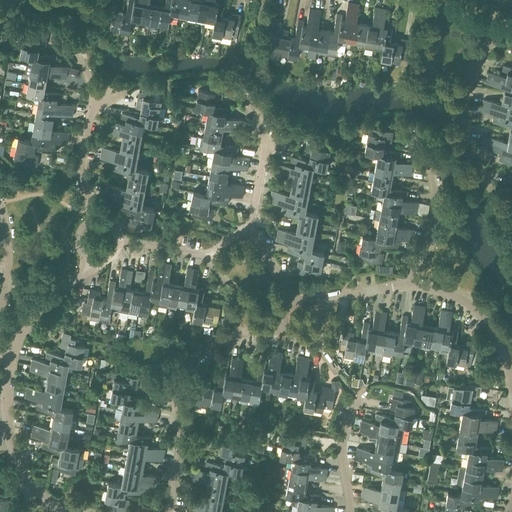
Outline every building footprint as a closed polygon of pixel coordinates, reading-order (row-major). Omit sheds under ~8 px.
[(128,0),(127,8),(128,8),(128,13),(123,12),(120,30),(129,31),(130,24),(135,1),(135,0),(128,0)] [(139,0),(139,2),(135,1),(130,24),(139,26),(144,0),(139,0)] [(144,0),(139,26),(148,28),(153,4),(148,4),(149,0),(144,0)] [(158,24),(167,25),(169,18),(172,0),(166,0),(166,2),(167,2),(166,7),(162,6),(158,24)] [(172,0),(169,18),(178,20),(179,14),(181,0),(172,0)] [(188,16),(190,0),(181,0),(179,14),(188,16)] [(197,18),(200,0),(190,0),(188,16),(197,18)] [(200,0),(197,18),(206,19),(209,0),(204,0),(204,1),(200,0)] [(205,25),(214,27),(218,3),(214,3),(214,0),(209,0),(206,19),(205,25)] [(218,0),(218,3),(214,27),(212,34),(221,36),(225,18),(220,17),(221,12),(222,12),(224,0),(218,0)] [(346,45),(347,39),(354,3),(348,2),(346,15),(347,15),(346,20),(341,20),(337,44),(346,45)] [(356,40),(359,23),(355,22),(356,17),(357,17),(359,4),(354,3),(347,39),(356,40)] [(120,30),(123,12),(119,11),(120,6),(110,4),(107,17),(112,18),(110,28),(120,30)] [(153,4),(148,28),(157,30),(158,24),(162,6),(153,4)] [(374,44),(381,8),(375,7),(373,20),(374,20),(373,25),(368,24),(365,42),(364,48),(373,50),(374,44)] [(381,8),(374,44),(383,45),(385,36),(387,28),(382,27),(383,22),(384,22),(387,9),(381,8)] [(307,27),(303,26),(299,49),(299,50),(308,51),(309,45),(315,10),(309,9),(307,22),(308,22),(307,27)] [(315,10),(309,45),(318,47),(321,29),(317,28),(318,24),(319,24),(321,11),(315,10)] [(225,18),(221,36),(231,37),(236,38),(237,35),(241,15),(230,13),(229,19),(225,18)] [(336,50),(337,44),(341,20),(342,15),(336,14),(334,27),(335,27),(334,32),(330,31),(326,54),(335,56),(336,50)] [(296,33),(297,33),(296,36),(296,38),(291,37),(288,55),(298,57),(299,50),(299,49),(303,26),(304,21),(298,20),(296,33)] [(359,23),(356,40),(365,42),(368,24),(359,23)] [(393,24),(387,23),(387,28),(385,36),(383,45),(381,58),(390,60),(393,42),(389,41),(390,37),(391,37),(393,24)] [(40,46),(45,47),(48,31),(29,28),(29,30),(25,29),(21,47),(39,50),(40,46)] [(271,28),(268,44),(271,45),(269,55),(279,56),(279,53),(288,55),(291,37),(287,36),(288,31),(278,29),(271,28)] [(321,29),(318,47),(317,53),(326,54),(330,31),(321,29)] [(400,62),(400,58),(406,59),(409,40),(399,38),(398,43),(393,42),(390,60),(400,62)] [(55,62),(56,56),(38,53),(39,50),(21,47),(19,56),(32,58),(50,61),(55,62)] [(49,66),(50,61),(32,58),(31,67),(66,74),(67,68),(54,65),(54,66),(49,66)] [(29,76),(47,79),(48,75),(52,76),(52,77),(65,79),(66,74),(31,67),(29,76)] [(511,73),(507,72),(506,76),(501,75),(501,74),(488,72),(487,78),(511,82),(511,73)] [(27,85),(45,88),(47,79),(29,76),(27,85)] [(511,82),(487,78),(486,84),(499,86),(499,85),(504,86),(504,90),(511,91),(511,82)] [(26,94),(34,95),(56,100),(61,101),(62,95),(49,92),(49,93),(44,93),(45,88),(27,85),(26,94)] [(210,86),(209,91),(198,90),(197,99),(214,102),(215,98),(221,99),(223,89),(210,86)] [(511,91),(504,90),(502,99),(511,101),(511,91)] [(157,101),(148,99),(149,94),(139,92),(138,97),(136,108),(141,109),(140,113),(158,117),(160,107),(156,107),(157,101)] [(32,104),(37,105),(72,112),(73,106),(60,104),(60,105),(55,104),(56,100),(34,95),(32,104)] [(219,107),(218,108),(214,107),(214,102),(197,99),(195,109),(202,110),(202,109),(226,114),(230,115),(231,109),(219,107)] [(511,101),(502,99),(501,104),(496,103),(496,102),(483,99),(482,105),(511,110),(511,101)] [(35,114),(53,118),(54,113),(58,114),(58,115),(71,118),(72,112),(37,105),(35,114)] [(511,119),(511,110),(482,105),(481,111),(494,113),(494,112),(499,113),(499,117),(498,117),(511,119)] [(225,118),(226,114),(202,109),(202,110),(200,118),(206,120),(241,127),(243,121),(230,118),(230,119),(225,118)] [(143,123),(143,124),(156,126),(158,117),(140,113),(139,118),(134,117),(135,116),(122,113),(121,119),(125,120),(143,123)] [(34,123),(51,127),(53,118),(35,114),(34,123)] [(511,119),(498,117),(499,117),(494,116),(493,122),(506,125),(506,124),(511,125),(510,129),(511,129),(511,119)] [(106,126),(141,132),(143,124),(143,123),(125,120),(125,124),(120,123),(120,122),(107,120),(106,126)] [(241,127),(206,120),(204,129),(222,132),(223,128),(228,129),(228,130),(240,132),(241,127)] [(32,132),(67,139),(68,133),(55,131),(55,132),(50,131),(51,127),(34,123),(32,132)] [(141,132),(106,126),(105,131),(118,134),(118,133),(123,134),(122,138),(140,141),(141,132)] [(369,128),(368,133),(366,143),(384,146),(385,142),(390,143),(392,132),(379,130),(369,128)] [(203,138),(220,141),(222,132),(204,129),(203,138)] [(32,132),(30,141),(48,145),(49,140),(53,141),(53,142),(66,145),(67,139),(32,132)] [(201,147),(209,149),(214,150),(214,149),(232,153),(236,154),(237,148),(225,145),(224,146),(220,145),(220,141),(203,138),(197,137),(195,146),(201,147)] [(140,141),(122,138),(120,147),(138,150),(140,141)] [(511,138),(508,138),(507,142),(502,141),(503,140),(490,138),(489,144),(511,148),(511,138)] [(30,141),(17,139),(16,148),(33,151),(34,147),(39,148),(39,149),(52,151),(53,146),(48,145),(30,141)] [(310,157),(327,161),(329,151),(326,151),(327,145),(307,142),(305,152),(310,153),(310,157)] [(388,150),(388,151),(383,150),(384,146),(366,143),(365,152),(378,154),(395,158),(400,158),(401,153),(388,150)] [(506,152),(505,156),(511,157),(511,148),(489,144),(487,149),(500,152),(501,151),(506,152)] [(101,153),(136,160),(138,150),(120,147),(119,151),(115,150),(115,149),(102,147),(101,153)] [(16,163),(36,167),(38,157),(32,156),(33,151),(16,148),(14,157),(17,158),(16,163)] [(208,157),(212,158),(248,165),(249,159),(236,157),(236,158),(231,157),(232,153),(214,149),(214,150),(209,149),(208,157)] [(136,160),(101,153),(100,159),(113,161),(113,160),(118,161),(117,165),(135,169),(135,168),(136,160)] [(394,162),(395,158),(378,154),(376,163),(411,170),(412,164),(399,162),(399,163),(394,162)] [(511,163),(511,162),(511,157),(505,156),(500,155),(499,161),(511,163)] [(327,161),(310,157),(309,162),(304,161),(304,160),(291,157),(290,163),(295,164),(313,167),(313,168),(326,170),(327,161)] [(210,167),(228,171),(229,166),(234,167),(234,168),(247,171),(248,165),(212,158),(210,167)] [(411,170),(376,163),(374,172),(392,176),(393,171),(397,172),(397,173),(410,176),(411,170)] [(117,165),(112,164),(111,170),(124,172),(124,171),(129,172),(128,177),(146,180),(148,170),(135,168),(135,169),(117,165)] [(276,170),(311,177),(313,168),(313,167),(295,164),(294,168),(289,167),(290,166),(277,164),(276,170)] [(209,176),(226,180),(228,171),(210,167),(209,176)] [(174,170),(173,178),(181,180),(182,171),(174,170)] [(311,177),(276,170),(274,175),(287,178),(288,177),(292,178),(292,182),(309,186),(311,177)] [(392,176),(374,172),(372,181),(390,185),(392,176)] [(207,185),(243,192),(244,186),(231,184),(230,185),(226,184),(226,180),(209,176),(207,185)] [(146,180),(128,177),(126,186),(144,189),(146,180)] [(401,196),(406,197),(407,191),(394,189),(394,190),(389,189),(390,185),(372,181),(371,190),(384,193),(401,196)] [(309,186),(292,182),(290,191),(308,195),(309,186)] [(201,184),(200,193),(199,193),(223,197),(224,193),(229,194),(228,195),(241,198),(243,192),(207,185),(201,184)] [(144,189),(126,186),(126,190),(121,189),(121,188),(108,186),(107,191),(142,198),(144,189)] [(124,199),(123,204),(141,207),(142,198),(107,191),(106,197),(119,200),(119,199),(124,199)] [(200,193),(193,191),(191,201),(208,204),(209,200),(214,201),(214,202),(227,204),(228,198),(223,197),(199,193),(200,193)] [(308,195),(290,191),(289,195),(284,195),(284,193),(272,191),(270,197),(306,204),(308,195)] [(401,196),(384,193),(382,202),(417,209),(418,203),(406,200),(405,201),(401,200),(401,196)] [(306,204),(270,197),(269,203),(282,205),(282,204),(287,205),(287,209),(286,209),(304,213),(304,212),(306,204)] [(189,210),(192,211),(191,216),(211,220),(213,210),(208,209),(208,204),(191,201),(189,210)] [(380,211),(398,214),(399,210),(404,211),(403,212),(416,214),(417,209),(382,202),(380,211)] [(130,211),(130,210),(135,211),(134,215),(152,219),(154,209),(141,207),(123,204),(118,203),(117,209),(130,211)] [(286,209),(287,209),(282,208),(281,214),(293,216),(294,215),(298,216),(298,221),(315,224),(317,214),(304,212),(304,213),(286,209)] [(398,214),(380,211),(378,220),(396,223),(398,214)] [(152,219),(134,215),(133,220),(128,219),(126,229),(139,232),(140,226),(150,228),(152,219)] [(377,229),(412,236),(413,230),(400,227),(400,228),(395,228),(396,223),(378,220),(377,229)] [(315,224),(298,221),(296,230),(314,233),(315,224)] [(412,236),(377,229),(375,238),(393,241),(394,237),(398,238),(398,239),(411,241),(412,236)] [(314,233),(296,230),(295,234),(290,233),(291,232),(278,230),(277,235),(312,242),(314,233)] [(293,243),(293,248),(310,251),(312,242),(277,235),(275,241),(288,244),(289,242),(293,243)] [(398,242),(393,241),(375,238),(368,237),(362,235),(360,245),(378,248),(379,244),(384,245),(384,246),(396,248),(398,242)] [(359,254),(362,255),(361,260),(381,264),(383,253),(377,252),(378,248),(360,245),(359,254)] [(300,255),(300,254),(305,255),(304,259),(321,263),(323,253),(310,251),(293,248),(288,247),(287,253),(300,255)] [(321,263),(304,259),(303,264),(298,262),(296,273),(309,275),(310,270),(320,272),(321,263)] [(158,305),(165,264),(159,263),(157,276),(158,276),(157,281),(153,280),(149,304),(158,305)] [(167,307),(171,283),(167,283),(168,278),(169,278),(171,265),(165,264),(158,305),(167,307)] [(186,305),(192,269),(187,268),(184,281),(185,281),(184,286),(180,285),(177,303),(186,305)] [(119,287),(114,286),(110,310),(119,312),(127,270),(121,269),(119,282),(120,282),(119,287)] [(186,305),(185,310),(193,312),(194,312),(198,289),(198,288),(194,288),(195,283),(196,283),(198,270),(192,269),(186,305)] [(129,307),(132,290),(128,289),(129,284),(130,284),(132,271),(127,270),(119,312),(128,313),(129,307)] [(137,315),(147,317),(148,311),(149,304),(153,280),(154,275),(148,274),(146,287),(147,287),(146,292),(141,291),(137,315)] [(107,298),(103,298),(98,322),(107,323),(110,310),(114,286),(115,282),(109,280),(107,293),(108,294),(107,298)] [(171,283),(167,307),(176,309),(177,303),(180,285),(171,283)] [(205,285),(203,284),(199,284),(198,288),(198,289),(194,312),(193,312),(192,319),(201,321),(205,303),(200,302),(201,299),(202,300),(205,285)] [(100,291),(89,289),(87,302),(92,303),(89,320),(98,322),(103,298),(99,297),(100,291)] [(132,290),(129,307),(128,313),(137,315),(141,291),(132,290)] [(216,326),(217,320),(218,314),(224,315),(224,312),(226,302),(221,301),(210,299),(209,304),(205,303),(201,321),(211,323),(211,325),(216,326)] [(419,306),(414,305),(411,318),(412,318),(411,323),(407,322),(404,340),(403,345),(412,347),(413,341),(419,306)] [(421,325),(421,322),(422,322),(425,307),(419,306),(413,341),(422,343),(425,325),(421,325)] [(440,347),(447,311),(441,310),(438,323),(440,323),(439,328),(434,327),(431,345),(440,347)] [(373,329),(368,328),(365,346),(374,348),(381,312),(375,311),(373,324),(374,324),(373,329)] [(449,348),(452,330),(448,330),(449,325),(450,325),(452,312),(447,311),(440,347),(449,348)] [(383,349),(387,332),(382,331),(383,326),(384,326),(387,313),(381,312),(374,348),(383,349)] [(392,351),(401,353),(403,345),(404,340),(407,322),(408,317),(402,316),(400,329),(401,329),(400,334),(396,333),(392,351)] [(361,335),(362,335),(361,340),(357,339),(354,357),(363,359),(365,346),(368,328),(369,323),(364,322),(361,335)] [(431,345),(434,327),(425,325),(422,343),(431,345)] [(453,326),(452,330),(449,348),(447,361),(456,363),(459,345),(455,344),(456,339),(457,340),(459,327),(453,326)] [(63,333),(63,334),(62,335),(62,336),(61,337),(61,338),(61,339),(61,340),(62,340),(60,347),(66,348),(65,353),(83,356),(84,346),(81,346),(82,340),(70,338),(70,334),(67,334),(68,332),(64,331),(64,333),(63,333)] [(354,357),(357,339),(353,339),(354,333),(343,331),(341,344),(346,345),(344,355),(354,357)] [(382,355),(391,357),(392,351),(396,333),(387,332),(383,349),(382,355)] [(465,366),(470,367),(475,343),(464,341),(463,346),(459,345),(456,363),(465,365),(465,366)] [(270,388),(277,352),(271,351),(268,364),(269,364),(269,369),(264,368),(261,386),(270,388)] [(277,352),(270,388),(279,390),(282,372),(278,371),(279,366),(280,366),(282,353),(277,352)] [(68,363),(81,365),(83,356),(65,353),(64,357),(59,356),(59,355),(46,353),(45,358),(50,359),(68,363)] [(297,393),(304,357),(298,356),(296,369),(297,370),(296,374),(291,374),(288,391),(297,393)] [(230,375),(226,375),(221,398),(230,400),(231,394),(238,358),(232,357),(230,370),(231,371),(230,375)] [(306,395),(310,377),(305,376),(306,371),(307,372),(310,359),(304,357),(297,393),(306,395)] [(240,396),(244,378),(239,377),(240,372),(241,372),(244,360),(238,358),(231,394),(240,396)] [(68,363),(50,359),(49,364),(45,363),(45,362),(32,359),(31,365),(66,372),(68,363)] [(258,399),(261,386),(264,368),(265,364),(259,362),(257,375),(258,376),(257,380),(253,380),(249,397),(258,399)] [(47,377),(64,381),(66,372),(31,365),(30,371),(43,373),(43,372),(48,373),(47,377)] [(397,377),(396,382),(405,384),(406,378),(407,374),(408,369),(402,368),(402,372),(398,371),(398,372),(397,377)] [(218,382),(219,382),(218,387),(214,386),(211,403),(220,405),(221,398),(226,375),(227,370),(221,369),(218,382)] [(287,397),(288,391),(291,374),(282,372),(279,390),(278,395),(287,397)] [(310,372),(310,377),(306,395),(304,408),(313,409),(316,392),(312,391),(313,386),(314,386),(316,373),(310,372)] [(424,374),(417,373),(416,385),(422,386),(424,374)] [(417,376),(407,374),(405,386),(414,388),(417,376)] [(124,376),(124,382),(113,380),(112,389),(129,393),(130,388),(136,389),(137,379),(124,376)] [(45,386),(63,390),(64,381),(47,377),(45,386)] [(210,408),(211,403),(214,386),(210,385),(211,380),(200,378),(199,383),(196,382),(191,405),(210,408)] [(249,397),(253,380),(244,378),(240,396),(249,397)] [(63,390),(45,386),(44,391),(39,390),(40,389),(27,386),(26,392),(61,399),(63,390)] [(463,392),(453,390),(451,400),(469,403),(470,399),(475,400),(477,389),(475,389),(476,387),(471,386),(470,388),(464,387),(463,392)] [(332,390),(332,389),(322,387),(321,392),(316,392),(313,409),(322,411),(323,408),(328,409),(329,408),(332,390)] [(134,397),(133,398),(129,397),(129,393),(112,389),(110,399),(123,401),(141,404),(145,405),(146,399),(134,397)] [(61,399),(26,392),(24,398),(37,400),(38,399),(42,400),(42,404),(59,408),(59,407),(61,399)] [(411,407),(412,402),(392,398),(390,409),(396,410),(395,414),(413,417),(414,408),(411,407)] [(473,407),(473,408),(468,407),(469,403),(451,400),(450,409),(463,411),(480,415),(485,416),(486,410),(473,407)] [(140,408),(141,404),(123,401),(121,410),(157,416),(158,411),(145,408),(145,409),(140,408)] [(53,416),(71,419),(72,410),(59,407),(59,408),(42,404),(37,403),(36,409),(49,412),(49,411),(54,412),(53,416)] [(157,416),(121,410),(120,419),(137,422),(138,418),(143,419),(143,420),(156,422),(157,416)] [(480,419),(480,415),(463,411),(461,420),(496,427),(498,421),(485,419),(484,420),(480,419)] [(375,420),(380,421),(404,425),(411,426),(413,417),(395,414),(394,418),(389,418),(389,416),(377,414),(375,420)] [(75,420),(71,419),(53,416),(51,425),(69,428),(74,429),(75,420)] [(137,422),(120,419),(118,428),(136,431),(137,422)] [(459,429),(477,433),(478,428),(483,429),(482,430),(495,433),(496,427),(461,420),(459,429)] [(187,421),(185,428),(194,429),(195,422),(187,421)] [(375,423),(362,421),(361,426),(403,434),(404,425),(380,421),(379,425),(375,424),(375,423)] [(69,428),(51,425),(50,429),(45,428),(46,427),(33,425),(32,431),(67,437),(69,428)] [(400,443),(401,443),(403,434),(361,426),(360,432),(373,435),(373,434),(378,434),(377,439),(400,443)] [(136,431),(118,428),(116,437),(129,440),(129,439),(147,442),(147,443),(152,444),(153,438),(140,435),(140,436),(135,435),(136,431)] [(458,438),(475,442),(477,433),(459,429),(458,438)] [(73,439),(67,438),(67,437),(32,431),(31,436),(44,439),(44,438),(49,439),(48,443),(71,448),(71,447),(73,439)] [(294,435),(293,439),(283,437),(281,448),(299,451),(300,447),(305,448),(307,437),(294,435)] [(456,448),(469,450),(487,453),(491,454),(492,448),(480,446),(479,447),(475,446),(475,442),(458,438),(456,448)] [(127,448),(163,455),(164,449),(151,447),(151,448),(146,447),(147,443),(147,442),(129,439),(129,440),(127,448)] [(400,443),(377,439),(375,448),(399,452),(400,443)] [(78,448),(71,447),(71,448),(48,443),(43,442),(42,448),(55,450),(55,449),(60,450),(59,455),(77,458),(82,459),(83,450),(78,449),(78,448)] [(242,450),(222,446),(220,457),(225,458),(225,461),(242,465),(244,456),(241,455),(242,450)] [(163,455),(127,448),(126,457),(143,460),(144,456),(149,457),(149,458),(162,461),(163,455)] [(299,452),(281,448),(280,457),(315,464),(317,458),(303,455),(303,457),(298,456),(299,452)] [(356,454),(397,461),(399,452),(375,448),(374,452),(370,451),(370,450),(357,448),(356,454)] [(487,453),(469,450),(467,459),(503,466),(504,460),(491,457),(491,458),(486,458),(487,453)] [(397,461),(356,454),(355,459),(368,462),(368,461),(373,462),(372,466),(395,470),(397,461)] [(51,468),(64,471),(74,473),(75,468),(81,469),(83,459),(82,459),(77,458),(59,455),(58,459),(53,458),(51,468)] [(143,460),(126,457),(124,466),(142,469),(143,460)] [(309,467),(310,463),(292,459),(291,469),(326,475),(327,469),(314,467),(314,468),(309,467)] [(503,466),(467,459),(466,468),(483,471),(484,467),(489,468),(489,469),(502,471),(503,466)] [(225,461),(224,467),(219,466),(219,465),(206,462),(205,468),(241,475),(242,465),(225,461)] [(431,462),(429,471),(438,472),(440,463),(431,462)] [(402,472),(395,470),(372,466),(367,465),(366,471),(379,473),(379,472),(384,473),(383,477),(401,481),(402,472)] [(142,469),(124,466),(122,475),(158,482),(159,476),(146,474),(146,475),(141,474),(142,469)] [(285,467),(283,476),(284,477),(307,481),(308,477),(312,477),(312,478),(325,481),(326,475),(291,469),(285,467)] [(466,468),(460,467),(458,476),(482,480),(483,471),(466,468)] [(226,482),(228,473),(210,469),(209,473),(204,473),(204,471),(192,469),(191,475),(226,482)] [(428,480),(435,481),(437,481),(438,472),(429,471),(428,480)] [(50,473),(49,480),(55,482),(57,475),(50,473)] [(274,475),(267,474),(266,482),(273,483),(275,475),(274,475)] [(138,488),(138,487),(139,483),(144,484),(144,485),(157,488),(158,482),(122,475),(121,484),(138,488)] [(226,482),(191,475),(189,481),(203,483),(203,482),(207,483),(206,489),(224,493),(226,482)] [(456,485),(498,493),(499,487),(486,485),(486,486),(481,485),(482,480),(458,476),(456,485)] [(287,487),(305,490),(307,481),(284,477),(282,486),(287,487)] [(401,481),(383,477),(381,486),(399,490),(401,481)] [(106,491),(124,494),(125,490),(129,491),(129,492),(142,494),(143,488),(138,487),(138,488),(121,484),(108,481),(106,491)] [(455,494),(478,499),(479,494),(484,495),(484,496),(497,499),(498,493),(456,485),(455,494)] [(399,490),(381,486),(381,491),(376,490),(376,489),(363,486),(362,492),(397,499),(399,490)] [(287,487),(286,496),(294,497),(316,501),(316,502),(321,502),(322,496),(309,494),(309,495),(304,494),(305,490),(287,487)] [(224,493),(206,489),(205,498),(222,502),(224,493)] [(108,501),(107,506),(106,511),(110,511),(126,511),(126,510),(128,500),(123,499),(124,494),(106,491),(104,500),(108,501)] [(379,500),(378,504),(396,508),(397,499),(362,492),(361,498),(374,500),(374,499),(379,500)] [(483,499),(478,499),(455,494),(447,493),(446,502),(464,505),(464,501),(469,502),(469,503),(482,505),(483,499)] [(221,509),(222,502),(205,498),(204,501),(200,500),(200,499),(187,497),(186,501),(221,509)] [(294,497),(292,506),(297,507),(323,511),(332,511),(334,508),(321,505),(320,507),(316,506),(316,502),(316,501),(294,497)] [(0,511),(6,511),(9,501),(0,499),(0,511)] [(220,511),(221,509),(186,501),(185,508),(198,510),(198,509),(203,510),(202,511),(220,511)] [(444,511),(447,511),(467,511),(468,511),(463,510),(464,505),(446,502),(444,511)]
